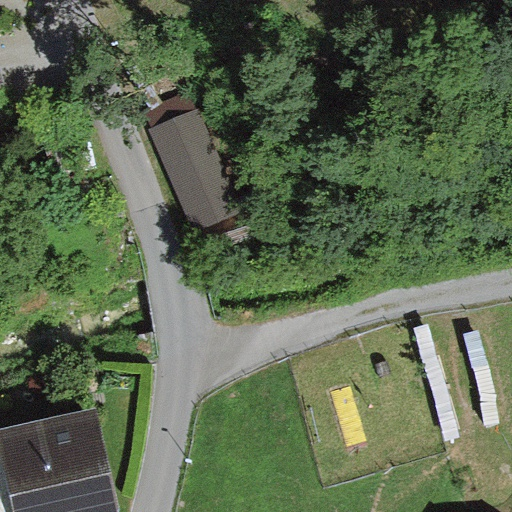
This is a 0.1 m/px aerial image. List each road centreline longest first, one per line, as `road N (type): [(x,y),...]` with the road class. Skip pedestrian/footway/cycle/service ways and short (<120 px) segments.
road 1 (residential): [(184,370),(158,233),(80,0)]
road 2 (residential): [(511,282),(389,306),(184,370)]
road 3 (residential): [(158,511),(184,370)]
